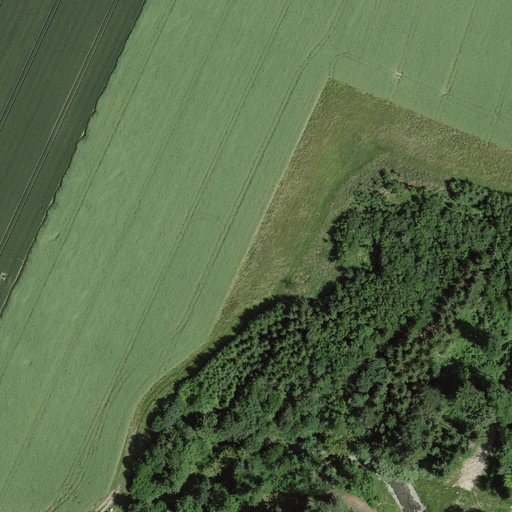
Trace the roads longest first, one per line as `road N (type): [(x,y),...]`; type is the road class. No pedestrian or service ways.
road 1 (track): [(92,511),(119,474),(153,392),(243,310)]
road 2 (track): [(511,376),(490,447),(461,493)]
